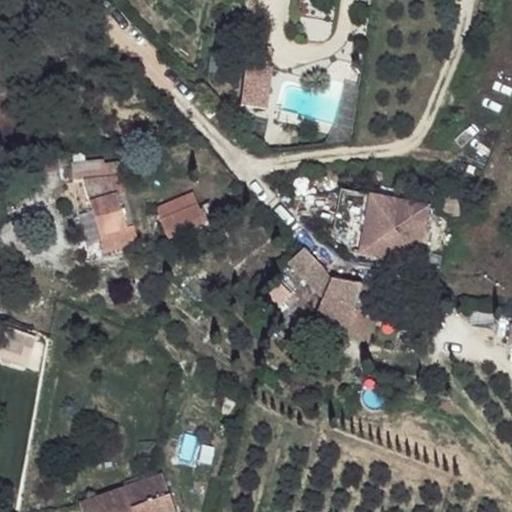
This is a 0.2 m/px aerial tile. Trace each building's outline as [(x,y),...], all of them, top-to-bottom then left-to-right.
[(241,107),(266,110),(271,69),(246,66),(241,107)] [(295,125),(298,115),(282,111),(281,111),(278,121),(295,125)] [(90,166),(88,159),(56,171),(63,190),(74,185),(102,175),(97,163),(90,166)] [(118,192),(110,172),(102,175),(110,195),(118,192)] [(110,195),(102,175),(74,185),(81,208),(87,205),(111,198),(110,195)] [(353,254),(361,256),(373,196),(350,192),(343,230),(353,254)] [(373,196),(361,256),(420,267),(432,208),(373,196)] [(458,217),(459,197),(439,197),(438,217),(458,217)] [(122,227),(111,198),(87,205),(97,236),(122,227)] [(200,224),(189,201),(152,217),(162,241),(200,224)] [(97,236),(87,205),(81,208),(91,238),(97,236)] [(133,244),(126,225),(122,227),(97,236),(91,238),(99,257),(133,244)] [(300,255),(284,270),(322,307),(316,340),(324,341),(322,346),(327,350),(330,338),(334,339),(333,343),(371,351),(375,331),(330,288),(320,277),(300,255)] [(353,303),(357,286),(331,280),(353,303)] [(374,325),(384,291),(357,286),(353,303),(374,325)] [(6,327),(0,347),(0,361),(30,370),(40,337),(6,327)] [(175,511),(164,477),(81,505),(83,511),(175,511)]
